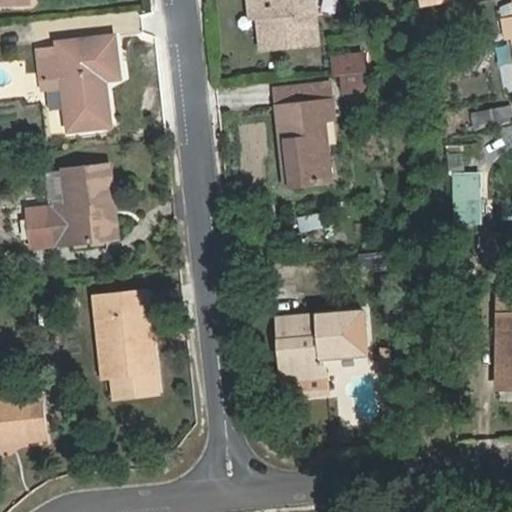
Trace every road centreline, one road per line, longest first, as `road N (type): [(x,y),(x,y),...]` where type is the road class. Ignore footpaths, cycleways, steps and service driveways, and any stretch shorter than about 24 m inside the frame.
road 1 (residential): [(231,496),(179,0)]
road 2 (residential): [(511,477),(231,496)]
road 3 (residential): [(231,496),(63,511)]
